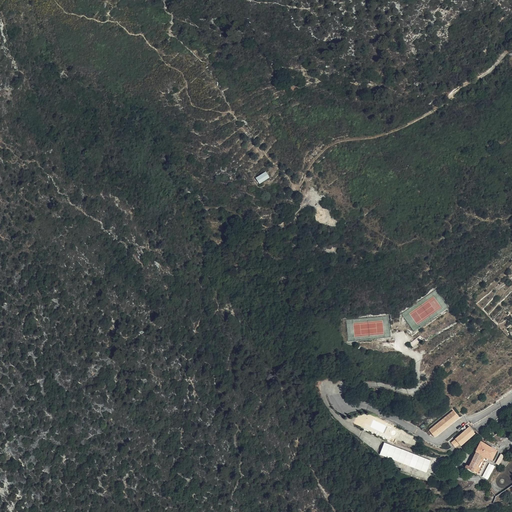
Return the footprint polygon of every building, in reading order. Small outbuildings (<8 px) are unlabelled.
[(255,178),(259,184),(270,178),(266,171),(255,178)] [(423,338),(420,335),(410,343),(413,347),(423,338)] [(458,418),(453,410),(429,430),(428,429),(426,431),(429,435),(432,433),(434,437),(458,418)] [(475,434),(476,433),(470,427),(467,429),(464,432),(451,443),(455,447),(460,444),(461,446),(475,434)] [(485,443),(486,441),(477,432),(476,433),(475,434),(480,440),(482,441),(485,443)] [(496,447),(486,441),(485,443),(482,441),(476,452),(469,466),(467,466),(466,466),(466,467),(466,468),(468,469),(479,474),(487,458),(492,461),(497,451),(495,449),(496,447)] [(427,472),(432,460),(385,442),(380,454),(427,472)] [(501,454),(496,463),(498,465),(504,455),(501,454)] [(483,477),(489,479),(495,465),(489,463),(483,477)]
